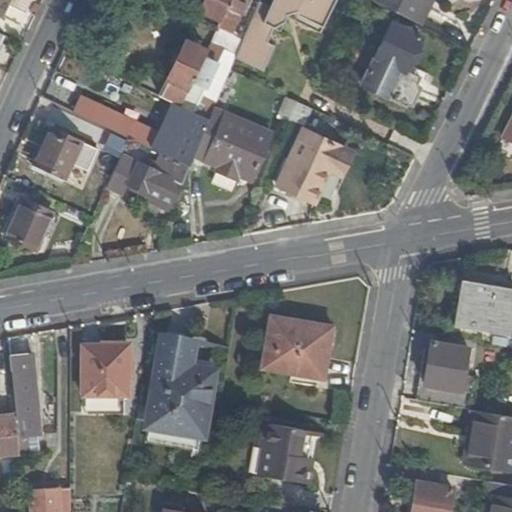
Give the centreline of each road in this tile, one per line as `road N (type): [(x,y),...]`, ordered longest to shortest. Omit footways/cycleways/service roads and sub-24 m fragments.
road 1 (residential): [(0,311),(403,239)]
road 2 (residential): [(356,511),(403,239)]
road 3 (residential): [(403,239),(511,14)]
road 4 (residential): [(0,142),(67,0)]
